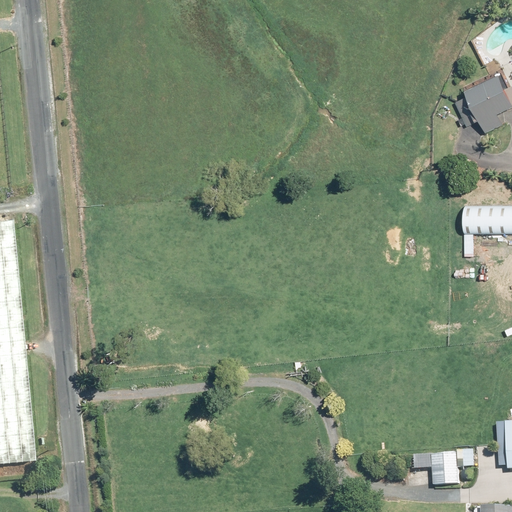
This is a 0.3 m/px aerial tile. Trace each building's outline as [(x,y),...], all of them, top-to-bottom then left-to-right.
[(496,74),(459,90),(479,135),(500,126),(494,112),(511,103),(511,83),(502,88),(496,74)] [(511,206),(462,204),(461,233),(511,234),(511,206)] [(0,472),(22,471),(2,224),(0,223),(0,472)] [(511,421),(495,422),(496,466),(506,466),(506,470),(511,470),(511,421)] [(428,469),(430,486),(458,484),(457,468),(473,466),(472,448),(412,453),(414,470),(428,469)]
